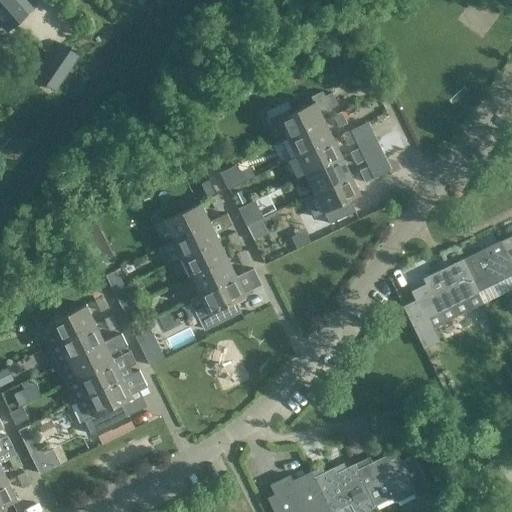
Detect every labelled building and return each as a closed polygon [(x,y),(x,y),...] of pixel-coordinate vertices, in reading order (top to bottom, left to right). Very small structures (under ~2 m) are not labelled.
[(0,0),(0,22),(7,30),(29,10),(19,0),(16,0),(15,0),(0,0)] [(60,44),(47,64),(64,75),(77,55),(60,44)] [(286,100),(265,111),(272,125),(279,121),(287,137),(324,119),(322,115),(331,110),(330,107),(337,104),(332,92),(324,96),(322,91),(311,96),(313,101),(292,111),(286,100)] [(341,111),(332,115),(338,127),(347,123),(341,111)] [(324,119),(287,137),(296,156),(333,138),(324,119)] [(350,130),(341,134),(347,146),(356,142),(350,130)] [(333,138),(296,156),(305,174),(342,156),(333,138)] [(359,148),(350,152),(356,164),(365,160),(359,148)] [(342,156),(305,174),(314,192),(351,174),(342,156)] [(367,166),(359,170),(365,182),(373,178),(367,166)] [(314,194),(304,198),(313,217),(324,212),(329,223),(354,211),(348,199),(360,194),(351,174),(314,192),(314,194)] [(216,193),(208,198),(214,209),(222,205),(216,193)] [(254,200),(238,208),(247,226),(263,219),(254,200)] [(200,202),(163,220),(173,239),(191,230),(210,221),(200,202)] [(191,230),(173,239),(181,257),(191,253),(219,239),(216,233),(224,230),(224,229),(232,224),(227,213),(218,217),(210,221),(191,230)] [(99,227),(84,235),(97,262),(98,262),(113,254),(99,227)] [(235,231),(226,236),(232,247),(241,243),(235,231)] [(511,235),(500,241),(511,265),(511,235)] [(191,253),(181,257),(190,276),(227,258),(219,239),(191,253)] [(511,265),(500,241),(462,259),(478,291),(511,274),(511,265)] [(244,250),(235,254),(241,266),(249,261),(244,250)] [(227,258),(190,276),(191,278),(199,294),(236,276),(227,258)] [(416,301),(404,307),(423,347),(439,339),(433,327),(483,303),(478,291),(462,259),(424,278),(427,284),(411,291),(416,301)] [(208,312),(198,317),(204,330),(240,312),(235,301),(246,295),(242,289),(252,284),(252,282),(258,279),(259,279),(253,267),(252,268),(236,276),(199,294),(208,312)] [(88,268),(82,271),(90,285),(87,287),(94,299),(93,299),(100,312),(108,307),(102,295),(88,268)] [(116,270),(106,275),(114,291),(124,287),(124,286),(116,270)] [(124,287),(114,291),(123,310),(136,303),(127,285),(124,286),(124,287)] [(136,303),(123,310),(132,329),(145,323),(136,303)] [(48,322),(38,327),(47,346),(95,323),(85,304),(48,322)] [(112,314),(103,319),(108,331),(118,326),(112,314)] [(145,323),(132,329),(150,366),(165,358),(147,322),(145,323)] [(95,323),(47,346),(56,365),(104,341),(95,323)] [(120,333),(111,338),(117,350),(126,345),(120,333)] [(104,341),(56,365),(65,383),(113,360),(110,354),(117,351),(117,350),(111,338),(104,341)] [(113,360),(65,383),(74,401),(131,374),(127,367),(135,363),(129,352),(113,360)] [(131,374),(74,401),(84,421),(85,420),(91,433),(127,415),(121,403),(132,398),(128,391),(137,387),(136,386),(144,382),(138,370),(132,373),(131,374)] [(22,406),(9,412),(15,424),(28,418),(22,406)] [(26,426),(18,430),(39,474),(60,464),(53,448),(43,452),(37,438),(33,440),(26,426)] [(0,461),(8,457),(15,454),(15,453),(6,435),(0,438),(0,461)] [(15,454),(8,457),(13,468),(21,465),(16,453),(15,453),(15,454)] [(398,455),(379,465),(393,496),(396,501),(414,492),(417,498),(431,491),(413,455),(400,461),(398,455)] [(376,459),(357,468),(374,505),(393,496),(379,465),(376,459)] [(355,463),(336,472),(350,503),(352,509),(353,511),(369,511),(376,509),(374,505),(357,468),(355,463)] [(511,472),(504,466),(494,479),(509,491),(511,487),(511,472)] [(333,467),(314,476),(330,511),(331,511),(350,503),(336,472),(333,467)] [(23,471),(16,475),(22,486),(29,482),(23,471)] [(290,475),(270,484),(278,500),(270,504),(274,511),(330,511),(314,476),(311,471),(292,480),(290,475)] [(8,480),(0,483),(0,507),(17,499),(8,480)]
